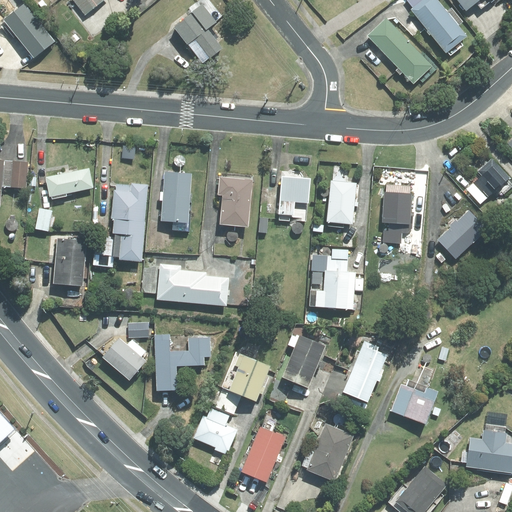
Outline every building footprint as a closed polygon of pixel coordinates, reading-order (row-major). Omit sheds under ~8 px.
[(109,0),(72,0),(87,19),(110,0),(109,0)] [(409,0),(407,2),(415,12),(413,14),(449,59),(451,57),(453,60),(465,50),(463,47),(470,42),(459,29),(463,26),(452,13),(449,16),(435,0),(409,0)] [(458,0),(457,1),(469,17),(490,0),(491,0),(495,5),(501,0),(458,0)] [(38,5),(44,12),(48,8),(43,1),(38,5)] [(57,45),(27,7),(1,28),(7,35),(11,31),(35,62),(57,45)] [(175,29),(178,32),(177,33),(190,51),(191,51),(206,69),(213,64),(214,65),(226,55),(211,36),(219,28),(203,7),(175,29)] [(387,22),(369,39),(415,88),(434,71),(387,22)] [(73,42),(76,47),(81,43),(77,38),(73,42)] [(477,170),(480,173),(466,187),(479,201),(507,174),(486,151),(478,159),(483,164),(477,170)] [(0,181),(25,183),(27,159),(0,156),(0,181)] [(88,166),(45,174),(48,193),(51,193),(52,198),(66,195),(65,190),(92,185),(88,166)] [(164,169),(159,217),(186,219),(191,171),(164,169)] [(280,173),(276,210),(292,212),(293,198),(307,200),(309,175),(280,173)] [(222,192),(218,219),(246,223),(251,178),(219,175),(217,192),(222,192)] [(329,178),(325,217),(351,220),(355,181),(329,178)] [(93,252),(94,253),(93,260),(104,261),(105,253),(140,256),(147,183),(130,181),(129,183),(115,182),(115,188),(113,188),(110,215),(112,215),(111,229),(113,229),(113,236),(95,234),(93,252)] [(381,218),(383,219),(382,240),(400,241),(401,231),(406,231),(412,227),(413,210),(409,210),(410,191),(409,191),(410,184),(385,182),(385,189),(383,189),(381,218)] [(449,212),(462,198),(455,192),(442,205),(449,212)] [(39,207),(34,226),(48,228),(52,209),(39,207)] [(468,207),(436,236),(453,255),(485,225),(468,207)] [(268,217),(260,217),(259,234),(268,234),(268,217)] [(57,236),(52,279),(80,282),(85,239),(57,236)] [(315,287),(314,302),(352,306),(355,271),(345,270),(346,257),(328,255),(326,268),(324,268),(322,288),(315,287)] [(314,256),(312,263),(321,264),(322,257),(314,256)] [(142,265),(140,290),(156,291),(156,296),(225,303),(228,276),(205,274),(205,271),(179,268),(179,264),(159,262),(159,267),(142,265)] [(128,321),(128,335),(148,334),(148,321),(128,321)] [(209,336),(187,336),(187,348),(169,348),(169,327),(154,327),(155,386),(176,385),(175,362),(202,361),(202,354),(209,354),(209,336)] [(101,354),(127,376),(144,356),(140,354),(145,348),(131,337),(130,338),(122,331),(118,335),(117,334),(101,354)] [(351,332),(348,341),(356,344),(359,335),(351,332)] [(299,333),(281,372),(306,383),(314,365),(319,367),(321,362),(317,360),(324,344),(299,333)] [(387,352),(377,348),(378,346),(364,339),(341,386),(365,397),(375,377),(378,378),(381,372),(378,370),(387,352)] [(441,346),(438,357),(444,359),(447,348),(441,346)] [(260,383),(268,364),(242,353),(228,385),(254,396),(258,388),(261,390),(264,384),(260,383)] [(410,379),(413,380),(410,386),(400,382),(390,406),(423,419),(436,387),(428,384),(435,368),(418,361),(410,379)] [(222,387),(214,404),(232,412),(240,394),(222,387)] [(236,428),(224,422),(227,414),(210,406),(206,415),(202,413),(192,435),(214,445),(213,447),(225,452),(236,428)] [(0,444),(8,438),(13,444),(21,438),(15,431),(17,429),(0,410),(0,444)] [(324,421),(305,465),(333,477),(352,433),(324,421)] [(259,425),(240,467),(264,478),(283,436),(259,425)] [(511,439),(504,438),(505,431),(482,427),(480,437),(470,436),(465,464),(483,467),(483,469),(509,474),(510,471),(511,471),(511,439)] [(423,464),(394,497),(411,511),(418,511),(445,482),(423,464)]
